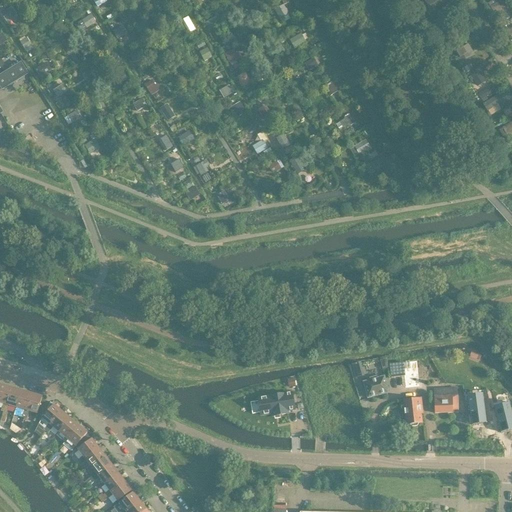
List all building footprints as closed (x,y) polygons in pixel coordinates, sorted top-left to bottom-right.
[(505,4),(502,0),(494,0),(488,4),(493,11),(505,4)] [(288,14),(282,5),(275,10),(280,19),(288,14)] [(1,13),(6,20),(13,15),(8,8),(1,13)] [(83,21),(87,28),(95,22),(91,16),(83,21)] [(193,24),(189,17),(182,21),(186,28),(193,24)] [(218,25),(213,18),(206,23),(209,30),(218,25)] [(445,19),(439,24),(445,34),(452,30),(445,19)] [(114,32),(118,39),(127,33),(123,27),(114,32)] [(306,41),(301,33),(290,40),(294,48),(306,41)] [(20,41),(24,48),(29,45),(25,38),(20,41)] [(455,50),(460,57),(467,53),(462,46),(455,50)] [(211,58),(207,48),(199,52),(204,61),(211,58)] [(138,51),(130,56),(134,63),(142,57),(138,51)] [(111,65),(119,60),(114,52),(106,57),(111,65)] [(240,61),(235,53),(226,58),(232,67),(240,61)] [(318,65),(314,58),(304,64),(309,71),(318,65)] [(0,86),(2,89),(27,73),(21,63),(0,75),(0,86)] [(37,68),(42,75),(50,70),(46,63),(37,68)] [(127,79),(123,72),(109,80),(114,87),(118,85),(120,88),(123,87),(121,83),(127,79)] [(486,81),(480,72),(471,77),(477,86),(486,81)] [(249,81),(245,74),(238,78),(243,85),(249,81)] [(159,91),(152,80),(144,85),(151,96),(159,91)] [(52,89),(57,96),(65,90),(61,83),(52,89)] [(336,92),(331,83),(324,87),(329,96),(336,92)] [(221,90),(226,97),(233,93),(228,85),(221,90)] [(481,98),(492,94),(489,88),(479,92),(481,98)] [(488,111),(503,102),(499,95),(483,104),(488,111)] [(133,104),(137,111),(146,106),(142,98),(133,104)] [(231,108),(235,114),(244,109),(240,102),(231,108)] [(162,111),(166,118),(173,113),(169,106),(162,111)] [(271,116),(266,107),(259,111),(264,120),(271,116)] [(81,118),(77,111),(67,116),(71,124),(81,118)] [(340,125),(344,130),(348,127),(349,128),(350,127),(351,128),(355,126),(349,116),(345,119),(346,120),(344,121),(345,122),(340,125)] [(511,131),(511,122),(503,128),(507,135),(511,131)] [(194,140),(189,131),(178,138),(183,146),(194,140)] [(290,145),(284,134),(276,139),(283,149),(290,145)] [(158,139),(164,150),(171,146),(165,135),(158,139)] [(84,145),(90,154),(99,148),(94,139),(84,145)] [(254,147),(259,154),(267,148),(263,141),(254,147)] [(364,144),(355,150),(360,156),(368,151),(364,144)] [(196,165),(203,161),(200,155),(193,158),(196,165)] [(183,167),(179,159),(169,164),(174,172),(183,167)] [(208,172),(206,168),(210,166),(207,160),(195,167),(201,176),(208,172)] [(270,166),(274,173),(281,168),(277,161),(270,166)] [(291,165),(296,174),(303,169),(298,161),(291,165)] [(374,164),(369,167),(375,175),(380,172),(374,164)] [(189,192),(193,199),(200,195),(196,188),(189,192)] [(229,200),(224,192),(217,196),(222,204),(229,200)] [(404,386),(422,384),(420,361),(403,363),(403,362),(388,364),(389,379),(403,377),(404,386)] [(388,392),(384,378),(384,377),(383,377),(377,379),(376,376),(369,378),(370,381),(364,382),(363,382),(364,383),(368,397),(367,397),(368,398),(369,398),(387,393),(388,393),(388,392)] [(11,387),(0,384),(0,385),(0,402),(3,404),(6,404),(11,387)] [(21,391),(11,387),(6,404),(3,404),(2,407),(7,409),(8,405),(16,407),(21,391)] [(435,413),(452,412),(452,410),(458,410),(458,389),(434,389),(434,396),(435,413)] [(31,394),(21,391),(16,407),(24,410),(26,411),(31,394)] [(258,399),(261,415),(272,413),(273,416),(288,414),(288,411),(295,410),(292,393),(258,399)] [(42,397),(31,394),(26,411),(24,410),(23,413),(28,415),(29,411),(37,414),(42,397)] [(421,398),(403,400),(406,425),(410,424),(410,426),(412,427),(417,426),(418,425),(418,423),(422,423),(421,414),(423,413),(421,398)] [(484,399),(469,401),(473,428),(488,426),(484,399)] [(511,414),(509,403),(494,407),(502,433),(511,429),(511,414)] [(53,405),(42,418),(39,423),(45,428),(46,427),(49,424),(51,425),(62,412),(53,405)] [(70,419),(62,412),(51,425),(53,427),(59,432),(70,419)] [(78,426),(70,419),(59,432),(65,437),(67,439),(78,426)] [(83,438),(86,434),(87,433),(78,426),(67,439),(65,442),(63,444),(71,451),(75,446),(76,446),(83,438)] [(91,439),(86,443),(77,450),(83,456),(84,458),(98,448),(91,439)] [(84,458),(86,461),(91,467),(105,456),(98,448),(84,458)] [(91,467),(96,473),(98,476),(111,465),(105,456),(91,467)] [(98,476),(99,478),(104,484),(118,473),(111,465),(98,476)] [(90,485),(96,480),(99,478),(98,476),(96,473),(90,478),(86,481),(90,485)] [(104,484),(109,490),(111,493),(125,482),(118,473),(104,484)] [(111,493),(112,495),(118,501),(132,491),(125,482),(111,493)] [(119,503),(124,510),(126,511),(140,501),(133,492),(119,503)] [(126,511),(125,511),(143,511),(146,510),(140,501),(126,511)]
